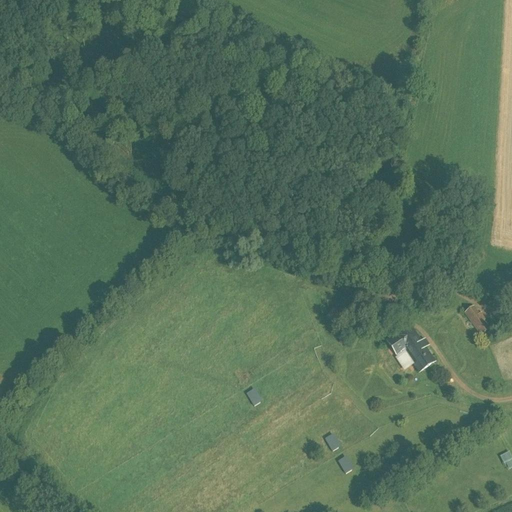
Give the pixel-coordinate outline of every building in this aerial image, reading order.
[(461,317),(478,341),(490,333),(473,309),(461,317)] [(417,323),(382,347),(402,376),(410,370),(416,378),(442,359),(417,323)] [(230,373),(238,386),(246,381),(239,368),(230,373)] [(244,396),(253,408),(261,403),(252,390),(244,396)] [(331,435),(323,440),(330,453),(339,448),(331,435)] [(511,463),(510,453),(500,456),(503,471),(511,468),(511,463)] [(336,463),(344,476),(352,471),(344,458),(336,463)]
